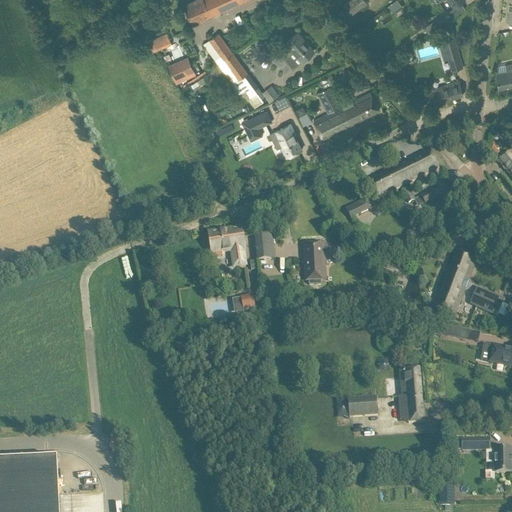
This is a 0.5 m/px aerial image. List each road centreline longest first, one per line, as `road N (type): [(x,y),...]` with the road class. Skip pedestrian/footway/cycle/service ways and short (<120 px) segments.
road 1 (residential): [(204,222),(419,119)]
road 2 (residential): [(419,119),(310,0)]
